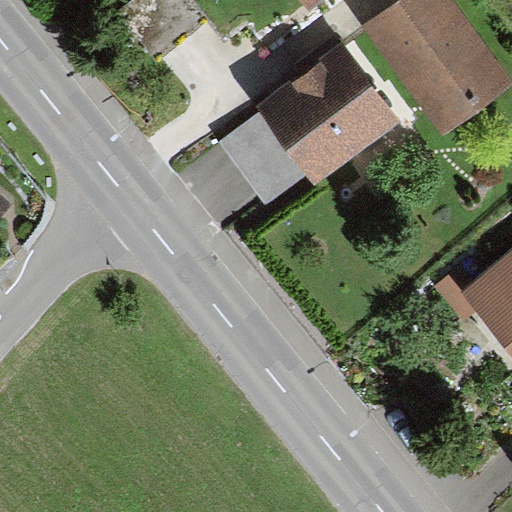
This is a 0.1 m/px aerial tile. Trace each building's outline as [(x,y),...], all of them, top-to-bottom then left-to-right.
[(193,0),(133,0),(120,11),(158,57),(208,17),(193,0)] [(296,0),(305,12),(320,0),(296,0)] [(511,82),(511,75),(452,0),(407,0),(365,34),(445,135),(511,82)] [(395,122),(333,39),(302,63),(305,67),(308,71),(261,106),(265,112),(309,173),(317,181),(395,122)] [(309,173),(265,112),(223,142),(268,203),(309,173)] [(511,258),(464,299),(511,354),(511,258)]
